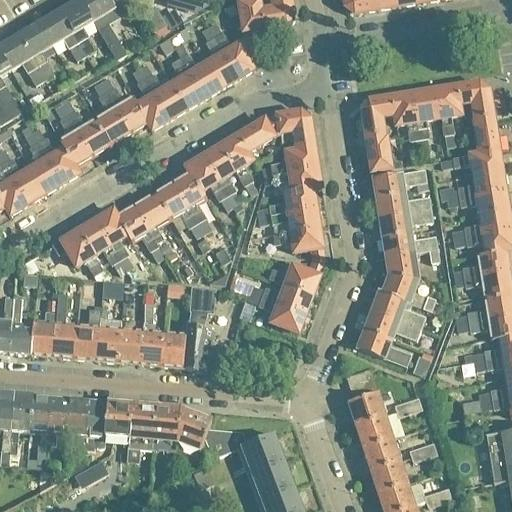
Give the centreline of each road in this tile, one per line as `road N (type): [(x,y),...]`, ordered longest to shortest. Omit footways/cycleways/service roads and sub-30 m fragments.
road 1 (residential): [(0,252),(239,107),(326,87)]
road 2 (residential): [(304,406),(352,260),(326,87)]
road 3 (residential): [(304,406),(0,374)]
road 4 (residential): [(320,45),(511,14)]
